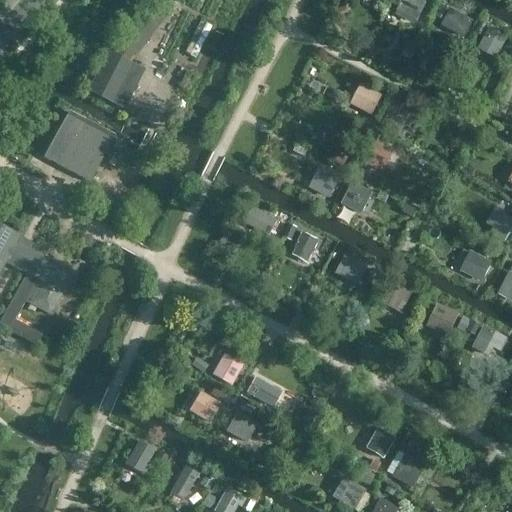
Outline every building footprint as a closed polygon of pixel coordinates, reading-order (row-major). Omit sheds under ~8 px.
[(396,13),(415,23),(426,2),(422,0),(398,0),(402,2),(396,13)] [(136,56),(165,18),(149,6),(120,44),(136,56)] [(448,7),(437,31),(464,44),(476,20),(448,7)] [(195,59),(212,26),(200,21),(184,53),(195,59)] [(482,36),(487,26),(480,22),(475,33),(482,36)] [(478,49),(497,59),(509,36),(489,26),(478,49)] [(124,109),(143,71),(108,53),(89,92),(124,109)] [(376,101),(358,93),(349,114),(366,122),(376,101)] [(391,112),(387,130),(414,136),(418,117),(391,112)] [(91,184),(115,138),(68,113),(44,159),(91,184)] [(511,121),(506,118),(501,127),(511,133),(511,121)] [(348,155),(358,135),(338,125),(328,144),(348,155)] [(394,156),(373,144),(363,161),(383,173),(394,156)] [(331,175),(316,168),(305,192),(320,198),(331,175)] [(373,202),(354,192),(347,206),(366,215),(373,202)] [(511,231),(511,217),(498,209),(487,226),(508,238),(511,231)] [(280,224),(254,212),(246,227),(272,240),(280,224)] [(285,235),(297,242),(304,230),(292,223),(285,235)] [(0,273),(5,264),(42,284),(30,305),(50,316),(62,295),(65,296),(67,292),(70,294),(77,281),(75,279),(77,275),(17,243),(20,237),(0,226),(0,273)] [(310,265),(321,243),(303,235),(292,256),(310,265)] [(491,264),(469,251),(458,269),(480,283),(491,264)] [(369,270),(341,256),(332,275),(360,288),(369,270)] [(43,337),(15,321),(36,282),(26,277),(0,322),(0,326),(37,347),(43,337)] [(511,279),(499,302),(511,310),(511,279)] [(405,317),(415,295),(398,287),(387,309),(405,317)] [(450,313),(432,308),(425,335),(443,340),(450,313)] [(464,316),(460,327),(479,334),(484,323),(464,316)] [(497,359),(507,338),(490,329),(479,351),(497,359)] [(239,370),(220,360),(208,382),(227,392),(239,370)] [(277,391),(257,380),(245,401),(266,412),(277,391)] [(209,426),(220,405),(199,394),(188,415),(209,426)] [(258,425),(237,414),(226,435),(246,446),(258,425)] [(383,451),(364,441),(352,462),(371,473),(383,451)] [(144,478),(155,457),(135,446),(124,467),(144,478)] [(421,471),(401,460),(389,482),(409,493),(421,471)] [(200,482),(180,471),(169,492),(189,503),(200,482)] [(353,507),(364,486),(343,475),(332,495),(353,507)] [(241,511),(245,504),(225,493),(214,511),(241,511)] [(398,511),(401,506),(381,495),(371,511),(398,511)]
